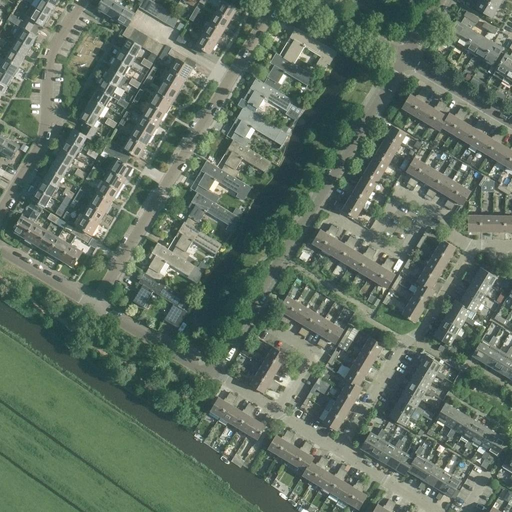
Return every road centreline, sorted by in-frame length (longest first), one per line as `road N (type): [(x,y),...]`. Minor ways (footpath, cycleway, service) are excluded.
road 1 (residential): [(212,370),(403,58)]
road 2 (residential): [(96,300),(230,76)]
road 3 (residential): [(338,450),(473,246)]
road 4 (residential): [(0,211),(44,135),(50,53),(80,0)]
road 5 (residential): [(212,370),(96,300)]
road 6 (residential): [(511,123),(403,58)]
